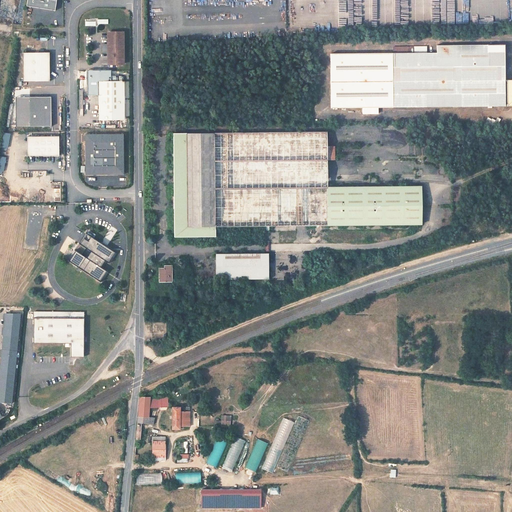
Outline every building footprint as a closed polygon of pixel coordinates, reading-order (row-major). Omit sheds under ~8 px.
[(27,0),(27,5),(55,10),(56,0),(27,0)] [(123,32),(108,32),(108,44),(108,52),(108,64),(123,64),(123,32)] [(331,108),(393,108),(504,107),(504,53),(504,46),(487,46),(436,46),(436,53),(426,53),(426,48),(393,48),(393,54),(392,54),(331,54),(331,108)] [(49,52),(23,53),(23,82),(50,81),(49,52)] [(118,81),(99,81),(99,120),(124,119),(124,76),(118,76),(118,81)] [(51,97),(30,97),(30,127),(51,126),(51,97)] [(270,226),(290,226),(290,188),(327,187),(327,160),(327,146),(327,133),(186,135),(186,133),(174,133),(175,237),(215,236),(215,227),(264,226),(270,226)] [(123,134),(85,134),(85,175),(118,174),(124,168),(123,134)] [(59,136),(27,137),(27,156),(59,156),(59,136)] [(15,159),(15,170),(26,169),(26,156),(23,156),(23,158),(15,159)] [(290,188),(290,226),(328,226),(327,187),(290,188)] [(327,187),(328,226),(421,224),(420,187),(327,187)] [(115,252),(87,233),(80,244),(91,251),(87,257),(76,250),(69,261),(100,281),(107,270),(101,266),(105,260),(108,262),(115,252)] [(268,253),(216,254),(216,280),(268,279),(268,253)] [(171,266),(163,266),(163,269),(159,269),(159,281),(171,281),(171,266)] [(84,312),(33,311),(33,343),(71,344),(71,357),(77,357),(77,350),(84,350),(84,312)] [(0,400),(13,402),(22,315),(5,313),(0,371),(0,400)] [(161,417),(149,416),(150,408),(159,408),(159,406),(166,407),(166,398),(141,398),(140,423),(138,432),(138,439),(142,439),(143,423),(161,424),(161,417)] [(192,425),(192,411),(181,411),(181,407),(174,407),(174,429),(185,428),(185,425),(192,425)] [(230,426),(230,415),(221,415),(221,426),(230,426)] [(263,470),(274,474),(293,421),(282,417),(263,470)] [(235,436),(222,466),(232,470),(245,441),(235,436)] [(166,437),(153,437),(153,460),(166,460),(166,437)] [(206,463),(216,467),(227,441),(217,437),(206,463)] [(256,439),(245,468),(256,472),(267,443),(256,439)] [(176,462),(188,462),(187,454),(179,454),(179,458),(176,458),(176,462)] [(174,484),(199,483),(199,472),(174,472),(174,484)] [(136,485),(161,484),(161,474),(136,475),(136,485)] [(70,481),(67,489),(79,494),(82,486),(70,481)] [(279,496),(279,487),(264,487),(264,496),(279,496)]
